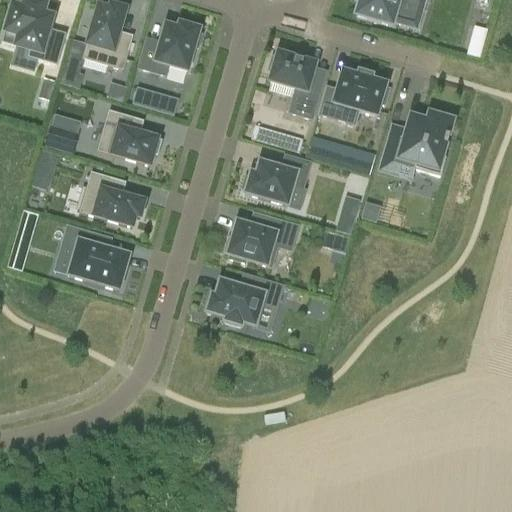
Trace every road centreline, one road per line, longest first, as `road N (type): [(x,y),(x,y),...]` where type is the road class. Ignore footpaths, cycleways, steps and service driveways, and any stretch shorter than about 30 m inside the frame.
road 1 (residential): [(0,443),(98,417),(139,380),(252,6)]
road 2 (residential): [(434,63),(320,32),(307,21)]
